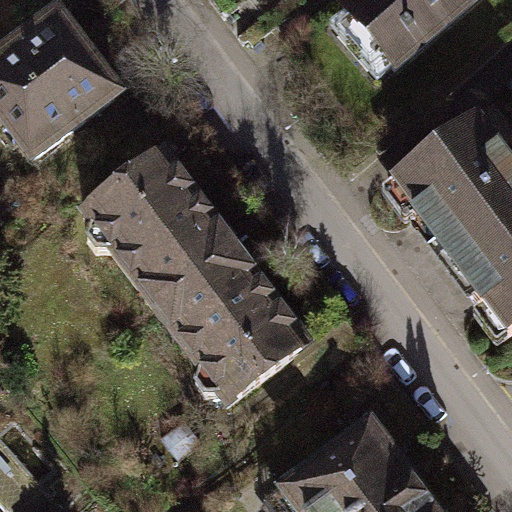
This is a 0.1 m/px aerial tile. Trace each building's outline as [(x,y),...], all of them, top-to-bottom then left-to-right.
[(360,0),(344,14),(395,73),(479,0),(360,0)] [(0,119),(0,120),(34,164),(116,101),(99,79),(101,77),(82,51),(80,53),(58,24),(0,67),(0,119)] [(511,173),(477,127),(391,191),(506,343),(511,338),(511,173)] [(84,219),(92,229),(87,243),(97,256),(113,257),(156,314),(237,253),(165,158),(84,219)] [(156,314),(200,372),(196,387),(205,400),(220,400),(228,410),(309,348),(237,253),(156,314)] [(184,423),(162,440),(179,463),(202,446),(184,423)] [(285,494),(299,511),(426,511),(431,509),(371,430),(285,494)]
